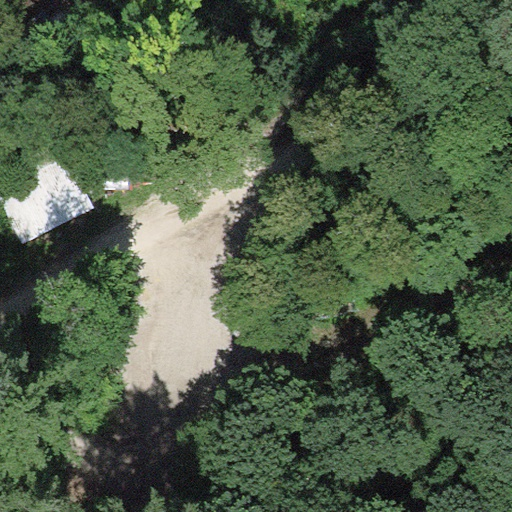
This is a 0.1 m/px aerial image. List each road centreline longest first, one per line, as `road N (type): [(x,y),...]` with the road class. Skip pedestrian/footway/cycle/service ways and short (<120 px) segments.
road 1 (track): [(0,411),(148,441),(306,342),(511,264)]
road 2 (track): [(206,207),(511,18)]
road 3 (track): [(161,511),(148,441),(206,207)]
road 4 (track): [(0,324),(206,207)]
